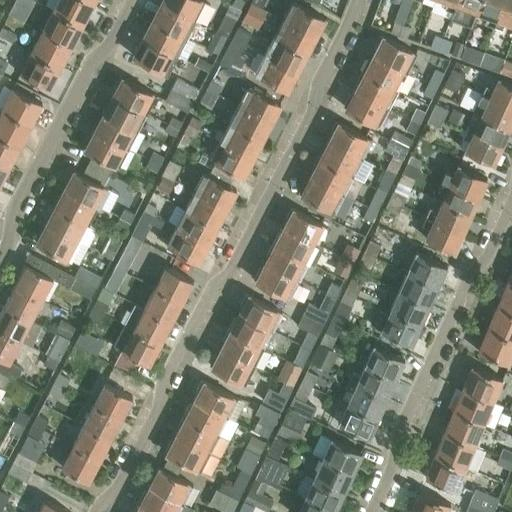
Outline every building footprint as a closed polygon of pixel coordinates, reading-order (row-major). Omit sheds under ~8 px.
[(95,3),(89,0),(58,0),(54,8),(84,24),(95,3)] [(201,0),(162,0),(162,2),(195,19),(200,21),(209,4),(201,0)] [(241,0),(234,0),(232,5),(240,9),(244,1),(241,0)] [(403,0),(396,21),(405,24),(413,0),(403,0)] [(446,0),(449,1),(447,7),(456,11),(459,0),(446,0)] [(459,0),(456,11),(464,14),(466,7),(478,11),(481,0),(459,0)] [(481,0),(478,11),(490,16),(487,22),(496,25),(504,0),(481,0)] [(511,0),(504,0),(496,25),(504,28),(507,22),(511,23),(511,0)] [(293,1),(284,18),(316,35),(325,18),(293,1)] [(162,2),(153,19),(186,36),(195,19),(162,2)] [(84,24),(54,8),(43,30),(73,45),(84,24)] [(316,35),(284,18),(275,36),(307,53),(316,35)] [(153,19),(143,37),(177,54),(186,36),(153,19)] [(401,36),(405,24),(396,21),(395,20),(390,32),(401,36)] [(413,27),(405,24),(401,36),(409,39),(413,27)] [(3,27),(0,31),(0,34),(13,41),(17,34),(3,27)] [(247,45),(251,35),(238,28),(233,38),(247,45)] [(73,45),(43,30),(32,51),(62,66),(73,45)] [(227,36),(217,30),(210,42),(220,47),(223,43),(227,36)] [(13,41),(0,34),(0,44),(9,49),(13,41)] [(307,53),(275,36),(265,54),(298,71),(307,53)] [(377,47),(373,54),(407,72),(416,53),(383,36),(382,36),(381,36),(375,46),(377,47)] [(436,36),(432,47),(441,50),(445,39),(436,36)] [(167,74),(177,54),(143,37),(133,56),(167,74)] [(241,57),(247,45),(233,38),(220,64),(239,73),(243,66),(246,59),(241,57)] [(453,42),(445,39),(441,50),(449,53),(453,42)] [(457,42),(452,54),(462,57),(466,45),(457,42)] [(473,61),(481,64),(485,53),(477,50),(473,61)] [(62,66),(32,51),(20,74),(50,89),(62,66)] [(493,56),(485,53),(481,64),(489,67),(493,56)] [(298,71),(265,54),(255,73),(288,90),(298,71)] [(368,60),(363,71),(398,89),(407,72),(373,54),(370,60),(368,60)] [(8,62),(0,58),(0,72),(3,74),(8,62)] [(202,59),(198,66),(209,71),(213,64),(202,59)] [(438,87),(444,73),(435,69),(428,82),(438,87)] [(464,74),(454,70),(453,69),(450,77),(461,82),(464,74)] [(398,89),(363,71),(357,82),(358,83),(355,89),(389,107),(398,89)] [(461,82),(450,77),(446,86),(457,91),(461,82)] [(123,78),(113,95),(147,112),(156,95),(123,78)] [(199,90),(177,78),(171,89),(193,101),(199,90)] [(511,84),(499,78),(495,87),(486,83),(483,91),(511,104),(511,84)] [(221,87),(210,82),(205,91),(216,97),(221,87)] [(438,87),(428,82),(423,93),(433,98),(438,87)] [(248,87),(239,104),(272,120),(280,104),(248,87)] [(13,88),(2,109),(32,124),(42,103),(13,88)] [(193,101),(171,89),(165,100),(187,112),(193,101)] [(346,107),(345,108),(379,125),(389,107),(355,89),(351,96),(350,95),(344,106),(346,107)] [(216,97),(205,91),(200,101),(211,107),(216,97)] [(511,123),(511,104),(483,91),(478,100),(487,104),(482,114),(511,126),(511,123)] [(113,95),(104,112),(138,129),(147,112),(113,95)] [(272,120),(239,104),(230,122),(262,139),(272,120)] [(436,105),(433,111),(444,117),(447,110),(436,105)] [(416,108),(411,118),(421,123),(425,113),(416,108)] [(32,124),(2,109),(0,112),(0,134),(20,145),(32,124)] [(444,117),(433,111),(428,121),(439,127),(444,117)] [(104,112),(95,130),(128,148),(138,129),(104,112)] [(511,126),(482,114),(478,122),(470,119),(466,127),(503,144),(511,126)] [(203,121),(192,116),(189,123),(199,128),(203,121)] [(171,117),(168,123),(179,129),(182,122),(171,117)] [(421,123),(411,118),(406,129),(416,134),(421,123)] [(262,139),(230,122),(221,139),(254,155),(262,139)] [(332,134),(329,140),(362,158),(372,139),(338,122),(338,123),(336,122),(330,133),(332,134)] [(179,129),(168,123),(164,130),(175,136),(179,129)] [(199,128),(189,123),(185,131),(195,136),(199,128)] [(503,144),(466,127),(462,136),(471,139),(465,151),(494,164),(503,144)] [(118,167),(128,148),(95,130),(85,149),(118,167)] [(395,130),(391,140),(408,148),(413,138),(395,130)] [(20,145),(0,134),(0,162),(9,167),(20,145)] [(254,155),(221,139),(211,159),(243,175),(254,155)] [(323,146),(318,157),(353,175),(362,158),(329,140),(325,147),(323,146)] [(408,148),(391,140),(386,150),(404,158),(408,148)] [(164,158),(153,152),(150,159),(160,165),(164,158)] [(423,161),(411,155),(407,163),(419,168),(423,161)] [(313,169),(310,175),(344,193),(353,175),(318,157),(312,168),(313,169)] [(160,165),(150,159),(146,166),(157,172),(160,165)] [(173,179),(180,166),(169,160),(163,173),(173,179)] [(391,160),(386,170),(395,175),(401,164),(391,160)] [(0,184),(9,167),(0,162),(0,184)] [(419,168),(407,163),(403,172),(414,178),(419,168)] [(459,165),(455,174),(446,170),(443,179),(479,196),(487,178),(459,165)] [(395,175),(386,170),(381,181),(390,186),(395,175)] [(74,171),(65,187),(99,205),(108,189),(74,171)] [(204,173),(195,190),(227,207),(236,189),(204,173)] [(334,212),(344,193),(310,175),(307,182),(305,181),(299,192),(301,193),(300,194),(313,201),(334,212)] [(479,196),(443,179),(439,187),(447,191),(443,201),(471,214),(479,196)] [(65,187),(56,205),(90,223),(99,205),(65,187)] [(227,207),(195,190),(185,207),(218,224),(227,207)] [(393,191),(390,198),(402,203),(405,197),(393,191)] [(374,195),(368,206),(378,211),(383,200),(374,195)] [(402,203),(390,198),(386,207),(397,213),(402,203)] [(313,201),(310,207),(331,218),(334,212),(313,201)] [(471,214),(443,201),(439,210),(430,206),(426,214),(463,231),(471,214)] [(158,208),(147,202),(144,209),(154,214),(158,208)] [(56,205),(47,223),(81,240),(90,223),(56,205)] [(372,222),(378,211),(368,206),(363,218),(372,222)] [(218,224),(185,207),(176,225),(209,242),(218,224)] [(287,220),(284,226),(318,244),(327,226),(293,209),(291,208),(285,219),(287,220)] [(123,209),(120,216),(131,222),(134,215),(123,209)] [(463,231),(426,214),(422,223),(431,227),(426,238),(454,251),(463,231)] [(131,222),(120,216),(116,223),(127,229),(131,222)] [(139,218),(131,235),(143,241),(152,224),(139,218)] [(71,260),(81,240),(47,223),(36,243),(71,260)] [(209,242),(176,225),(166,244),(199,261),(209,242)] [(279,232),(273,243),(309,262),(318,244),(284,226),(281,233),(279,232)] [(119,244),(108,239),(103,249),(114,255),(119,244)] [(381,245),(370,240),(365,250),(376,256),(381,245)] [(269,256),(266,262),(300,279),(309,262),(273,243),(267,255),(269,256)] [(349,247),(344,257),(353,262),(358,251),(349,247)] [(114,255),(103,249),(97,260),(108,265),(114,255)] [(376,256),(365,250),(359,262),(370,267),(376,256)] [(417,252),(408,270),(439,284),(448,266),(417,252)] [(131,263),(119,257),(115,266),(126,272),(131,263)] [(353,262),(344,257),(338,268),(348,273),(353,262)] [(256,281),(290,298),(300,279),(266,262),(262,269),(260,268),(255,279),(256,280),(256,281)] [(26,264),(15,284),(43,298),(53,278),(26,264)] [(80,265),(74,276),(96,287),(102,277),(80,265)] [(126,272),(115,266),(110,276),(121,282),(126,272)] [(166,266),(155,287),(183,301),(193,280),(166,266)] [(439,284),(408,270),(400,289),(430,304),(439,284)] [(96,287),(74,276),(69,287),(91,298),(96,287)] [(352,277),(347,288),(357,293),(363,282),(352,277)] [(331,283),(326,293),(335,298),(340,288),(331,283)] [(15,284),(4,305),(32,319),(43,298),(15,284)] [(511,285),(507,284),(498,305),(511,311),(511,285)] [(183,301),(155,287),(144,307),(172,321),(183,301)] [(357,293),(347,288),(341,300),(352,306),(357,293)] [(430,304),(400,289),(391,309),(421,323),(430,304)] [(303,314),(313,319),(323,324),(335,298),(326,293),(319,309),(308,304),(303,314)] [(242,306),(239,313),(273,330),(282,312),(249,295),(248,295),(246,295),(241,305),(242,306)] [(109,305),(98,299),(93,308),(104,314),(109,305)] [(4,305),(0,313),(0,329),(21,340),(32,319),(4,305)] [(511,311),(498,305),(488,328),(511,337),(511,311)] [(172,321),(144,307),(134,328),(161,343),(172,321)] [(104,314),(93,308),(88,318),(99,324),(104,314)] [(421,323),(391,309),(381,330),(412,344),(421,323)] [(234,318),(228,329),(264,348),(273,330),(239,313),(236,319),(234,318)] [(323,324),(313,319),(303,314),(297,327),(307,332),(301,345),(310,350),(323,324)] [(161,343),(134,328),(133,329),(124,325),(113,346),(149,365),(161,343)] [(509,364),(511,356),(511,337),(488,328),(478,351),(509,364)] [(10,362),(21,340),(0,329),(0,371),(13,378),(16,380),(22,369),(19,367),(10,362)] [(224,342),(221,348),(254,366),(264,348),(228,329),(222,341),(224,342)] [(325,332),(320,343),(331,348),(336,337),(325,332)] [(58,334),(48,354),(49,355),(59,360),(63,351),(69,339),(58,334)] [(102,345),(80,334),(74,344),(97,356),(102,345)] [(331,348),(320,343),(314,355),(325,360),(331,348)] [(302,366),(310,350),(301,345),(293,362),(302,366)] [(374,345),(366,364),(396,378),(405,359),(374,345)] [(211,367),(245,384),(254,366),(221,348),(217,355),(215,354),(210,365),(212,366),(211,367)] [(59,360),(49,355),(43,365),(53,370),(59,360)] [(302,366),(293,362),(291,361),(282,379),(284,380),(293,385),(302,366)] [(396,378),(366,364),(357,383),(388,397),(396,378)] [(472,366),(463,387),(494,401),(503,379),(472,366)] [(307,370),(302,380),(313,385),(318,375),(307,370)] [(7,390),(13,378),(0,371),(0,394),(4,388),(7,390)] [(59,373),(54,383),(65,388),(70,379),(59,373)] [(281,410),(293,385),(284,380),(279,391),(269,386),(262,400),(281,410)] [(313,385),(302,380),(296,393),(307,398),(313,385)] [(237,398),(204,381),(203,382),(201,381),(196,392),(198,393),(195,398),(228,416),(237,398)] [(65,388),(54,383),(49,393),(59,398),(65,388)] [(105,383),(95,403),(122,418),(133,397),(105,383)] [(388,397),(357,383),(348,402),(379,416),(388,397)] [(463,387),(454,410),(484,423),(494,401),(463,387)] [(315,407),(294,397),(288,408),(305,416),(310,418),(315,407)] [(228,416),(195,398),(191,406),(189,405),(183,416),(219,434),(228,416)] [(379,416),(348,402),(338,423),(369,437),(379,416)] [(122,418),(95,403),(84,424),(111,438),(122,418)] [(279,413),(260,403),(255,413),(262,416),(260,420),(264,422),(259,432),(268,437),(279,413)] [(305,416),(288,408),(277,432),(288,437),(292,429),(298,431),(305,416)] [(454,410),(445,432),(475,445),(484,423),(454,410)] [(18,412),(14,420),(25,426),(29,418),(18,412)] [(48,420),(37,415),(33,424),(43,430),(48,420)] [(179,428),(176,434),(210,451),(219,434),(183,416),(177,427),(179,428)] [(25,426),(14,420),(9,431),(19,436),(25,426)] [(43,430),(33,424),(28,434),(38,439),(43,430)] [(111,438),(84,424),(73,445),(100,459),(111,438)] [(445,432),(435,454),(466,467),(475,445),(445,432)] [(166,453),(169,455),(200,471),(210,451),(176,434),(172,441),(171,440),(165,451),(167,452),(166,453)] [(277,459),(286,440),(276,435),(267,454),(277,459)] [(248,449),(259,454),(265,443),(254,438),(248,449)] [(332,438),(323,457),(354,471),(362,452),(332,438)] [(100,459),(73,445),(62,467),(89,481),(100,459)] [(511,451),(503,447),(500,455),(511,459),(511,451)] [(37,462),(18,452),(13,462),(32,472),(37,462)] [(278,487),(289,464),(277,459),(267,454),(255,477),(267,482),(278,487)] [(456,490),(466,467),(435,454),(426,478),(456,490)] [(511,467),(511,459),(500,455),(497,463),(511,469),(511,467)] [(354,471),(323,457),(315,476),(345,490),(354,471)] [(255,462),(246,458),(241,469),(250,473),(255,462)] [(32,472),(13,462),(8,472),(26,482),(32,472)] [(153,479),(150,485),(183,503),(193,485),(159,467),(158,468),(157,467),(151,478),(153,479)] [(245,484),(250,473),(241,469),(236,480),(233,486),(224,482),(220,490),(238,498),(245,484)] [(345,490),(315,476),(306,495),(337,509),(345,490)] [(255,477),(250,489),(262,495),(267,482),(255,477)] [(145,491),(139,502),(157,511),(178,511),(183,503),(150,485),(146,492),(145,491)] [(231,511),(238,498),(220,490),(215,488),(208,503),(221,509),(219,511),(231,511)] [(9,495),(0,489),(0,502),(4,504),(9,495)] [(250,489),(244,501),(255,506),(267,511),(272,500),(262,495),(250,489)] [(483,511),(492,511),(498,499),(475,489),(468,506),(483,511)] [(420,491),(411,511),(447,511),(450,504),(420,491)] [(335,511),(337,509),(306,495),(298,511),(335,511)] [(69,511),(45,499),(38,511),(69,511)] [(157,511),(139,502),(133,511),(157,511)]
